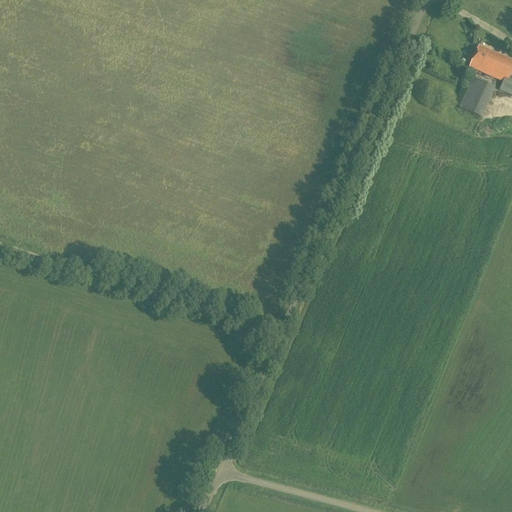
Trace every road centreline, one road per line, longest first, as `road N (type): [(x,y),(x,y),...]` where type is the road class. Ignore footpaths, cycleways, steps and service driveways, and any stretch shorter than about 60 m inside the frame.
road 1 (unclassified): [(219,475),(428,0)]
road 2 (track): [(0,246),(280,335)]
road 3 (unclassified): [(358,511),(219,475)]
